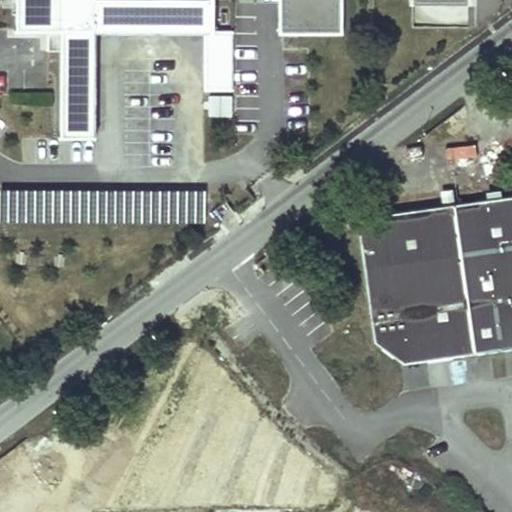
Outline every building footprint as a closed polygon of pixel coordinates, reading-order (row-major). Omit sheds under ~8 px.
[(16,0),(17,29),(48,31),(48,51),(62,52),(61,137),(92,138),(93,30),(209,31),(212,31),(212,0),(16,0)] [(341,0),(278,0),(279,35),(342,35),(341,0)] [(212,31),(209,31),(210,89),(230,89),(230,31),(212,31)] [(205,115),(230,117),(232,94),(206,92),(205,115)] [(446,144),(446,170),(477,170),(477,144),(446,144)] [(204,186),(0,186),(0,222),(204,222),(204,186)] [(511,198),(450,207),(471,355),(511,348),(511,198)] [(471,355),(450,207),(354,221),(371,344),(400,365),(471,355)]
